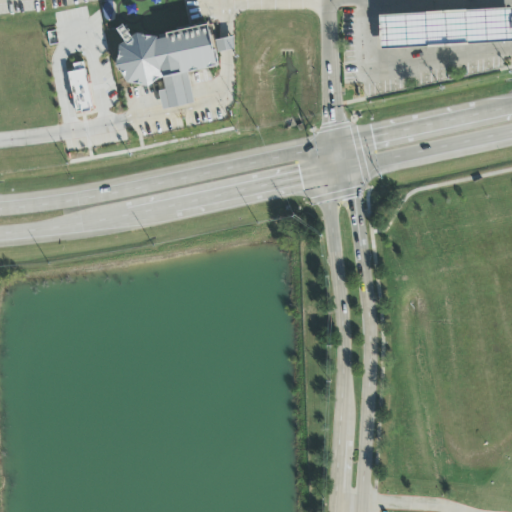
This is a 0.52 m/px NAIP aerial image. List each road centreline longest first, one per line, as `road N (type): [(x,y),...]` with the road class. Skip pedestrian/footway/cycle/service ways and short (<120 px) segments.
road 1 (tertiary): [(362,511),(370,309),(349,167),(332,142)]
road 2 (tertiary): [(332,142),(318,175),(344,318),(335,511)]
road 3 (primary): [(332,142),(69,204),(0,208)]
road 4 (primary): [(0,236),(234,197)]
road 5 (primary): [(511,106),(332,142)]
